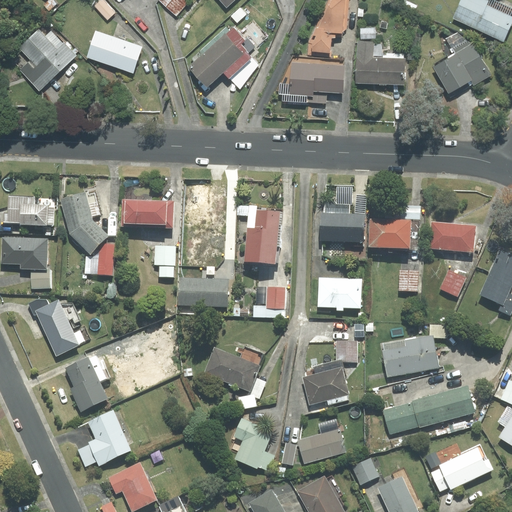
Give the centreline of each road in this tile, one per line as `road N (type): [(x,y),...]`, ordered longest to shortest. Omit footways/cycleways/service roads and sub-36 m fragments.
road 1 (tertiary): [(505,168),(441,155),(0,138)]
road 2 (residential): [(66,511),(0,361)]
